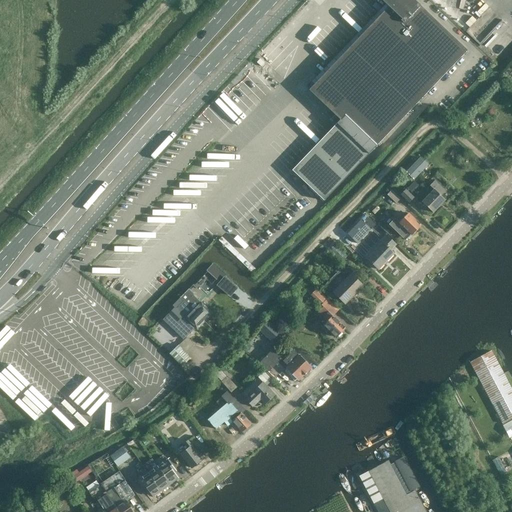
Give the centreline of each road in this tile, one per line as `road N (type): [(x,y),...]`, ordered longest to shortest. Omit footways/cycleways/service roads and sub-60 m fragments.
road 1 (unclassified): [(163,511),(295,402),(511,178)]
road 2 (unclassified): [(0,318),(36,290),(294,0)]
road 3 (primary): [(0,298),(268,0)]
road 4 (primary): [(237,0),(0,261)]
